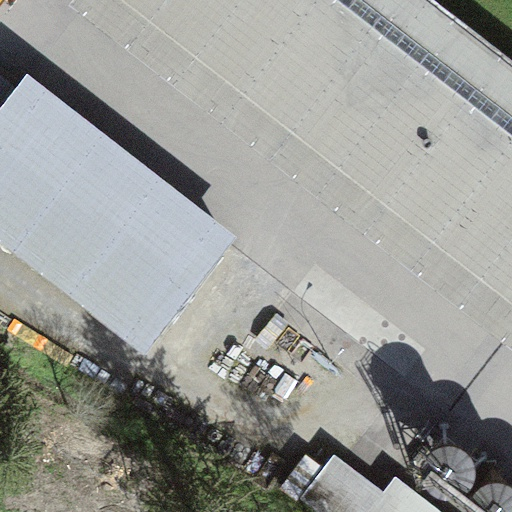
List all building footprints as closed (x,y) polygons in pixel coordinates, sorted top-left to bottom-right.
[(89,0),(87,3),(511,320),(511,74),(412,0),(89,0)] [(229,225),(24,66),(0,96),(0,224),(143,335),(229,225)] [(459,473),(467,469),(473,463),(477,456),(478,447),(477,439),(473,431),(467,425),(460,422),(450,420),(441,422),(433,427),(428,435),(425,443),(425,453),(429,461),(435,468),(442,472),(451,474),(459,473)] [(382,485),(335,449),(302,492),(328,511),(442,511),(391,473),(382,485)] [(506,510),(511,506),(511,461),(506,459),(497,457),(488,459),(480,464),(474,472),(471,481),(472,490),(475,498),(481,505),(489,509),(497,511),(506,510)]
